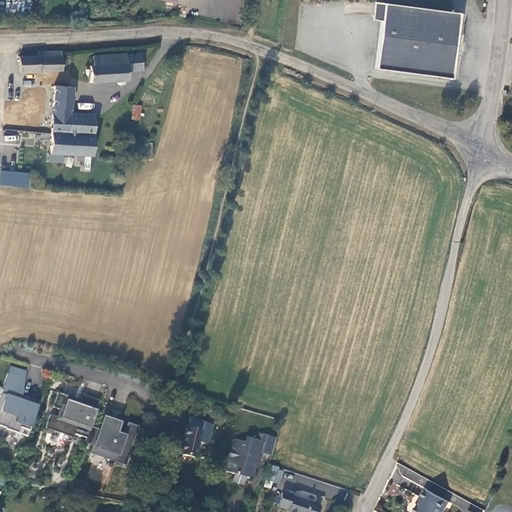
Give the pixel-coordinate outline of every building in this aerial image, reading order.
[(371,19),(381,21),(384,3),(374,2),(371,19)] [(460,13),(384,3),(381,21),(375,69),(451,78),(454,53),(453,53),(453,51),(459,51),(460,43),(454,42),(454,41),(456,41),(460,13)] [(38,55),(19,56),(19,73),(62,70),(61,52),(61,51),(38,52),(38,55)] [(91,83),(117,81),(125,80),(128,80),(126,54),(93,56),(94,65),(89,66),(90,69),(86,69),(86,75),(90,75),(91,83)] [(70,106),(71,87),(54,86),(50,152),(92,155),(93,130),(92,130),(93,115),(70,113),(70,107),(70,106)] [(72,87),(71,87),(70,106),(70,107),(81,108),(82,90),(72,87)] [(133,104),(131,119),(140,120),(142,105),(133,104)] [(92,130),(93,130),(101,130),(102,115),(93,115),(92,130)] [(4,131),(4,142),(18,142),(18,132),(4,131)] [(153,153),(152,143),(126,145),(127,154),(153,153)] [(0,185),(29,188),(30,172),(0,169),(0,185)] [(25,371),(11,367),(8,373),(25,379),(25,371)] [(25,379),(8,373),(0,396),(0,425),(5,427),(5,429),(15,433),(17,426),(29,431),(39,401),(21,395),(25,379)] [(99,401),(83,395),(80,401),(79,404),(75,403),(76,399),(58,394),(53,408),(62,411),(60,418),(51,415),(46,428),(72,437),(74,434),(81,437),(83,433),(87,435),(90,427),(91,424),(99,401)] [(204,422),(189,418),(187,428),(185,427),(178,455),(194,459),(198,443),(206,445),(211,426),(203,423),(204,422)] [(122,437),(114,434),(119,422),(111,420),(111,422),(104,419),(101,428),(100,430),(90,427),(87,435),(86,439),(84,444),(94,447),(92,453),(106,458),(108,452),(125,458),(136,428),(126,425),(122,437)] [(29,431),(17,426),(15,433),(27,437),(29,431)] [(255,440),(251,439),(247,453),(248,454),(247,458),(254,460),(256,463),(254,469),(258,469),(262,453),(271,456),(276,438),(257,433),(255,440)] [(234,475),(245,478),(248,479),(253,475),(254,469),(256,463),(254,460),(247,458),(248,454),(247,453),(251,439),(245,437),(243,443),(234,441),(231,450),(229,449),(226,459),(228,460),(225,472),(234,475)] [(108,452),(106,458),(123,464),(125,458),(108,452)] [(273,483),(278,467),(269,464),(264,480),(273,483)] [(234,475),(232,483),(243,486),(245,478),(234,475)] [(71,480),(67,492),(81,495),(84,485),(71,480)] [(443,511),(448,502),(425,489),(420,498),(422,499),(415,511),(443,511)] [(293,496),(282,493),(277,509),(287,511),(286,511),(316,511),(318,506),(292,497),(293,496)] [(480,511),(482,510),(470,503),(465,511),(480,511)]
